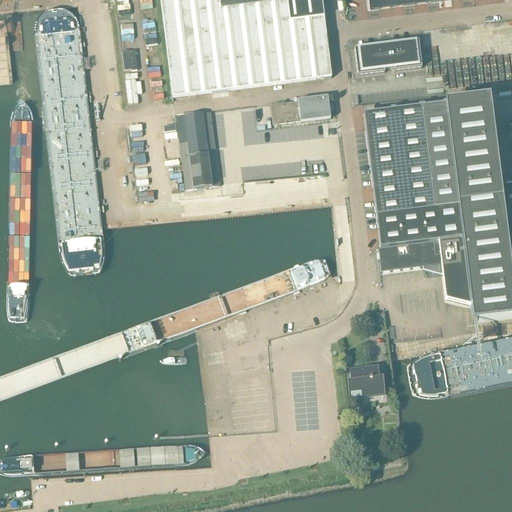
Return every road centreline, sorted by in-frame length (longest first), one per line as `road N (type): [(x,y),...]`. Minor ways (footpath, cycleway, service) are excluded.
road 1 (unclassified): [(282,415),(275,349),(285,337),(362,315),(372,296),(344,89)]
road 2 (unknown): [(275,349),(226,364),(212,380),(214,486),(23,511)]
road 3 (unknown): [(155,113),(162,206),(358,177)]
road 4 (unclassified): [(339,36),(511,15)]
road 5 (unclassified): [(174,111),(344,89)]
